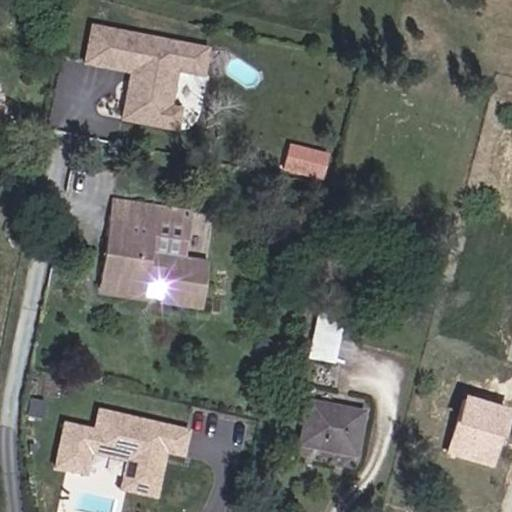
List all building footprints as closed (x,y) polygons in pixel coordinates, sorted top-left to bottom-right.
[(183,108),(171,106),(179,69),(205,74),(210,48),(94,25),(86,63),(131,72),(122,119),(167,128),(179,131),(183,108)] [(329,152),(291,144),(286,170),(324,178),(329,152)] [(185,215),(148,210),(107,204),(95,281),(141,288),(141,283),(157,285),(154,307),(163,308),(195,314),(202,265),(176,261),(155,258),(145,257),(149,226),(180,231),(183,231),(185,215)] [(145,257),(155,258),(176,261),(180,231),(149,226),(145,257)] [(141,288),(95,281),(94,289),(139,296),(141,288)] [(312,359),(338,361),(342,309),(316,307),(312,359)] [(511,414),(511,412),(470,397),(450,453),(493,468),(511,414)] [(295,448),(352,458),(360,412),(303,402),(295,448)] [(163,469),(168,450),(184,454),(190,431),(100,410),(96,430),(66,424),(61,446),(56,468),(88,475),(93,453),(129,461),(123,490),(157,498),(163,469)]
